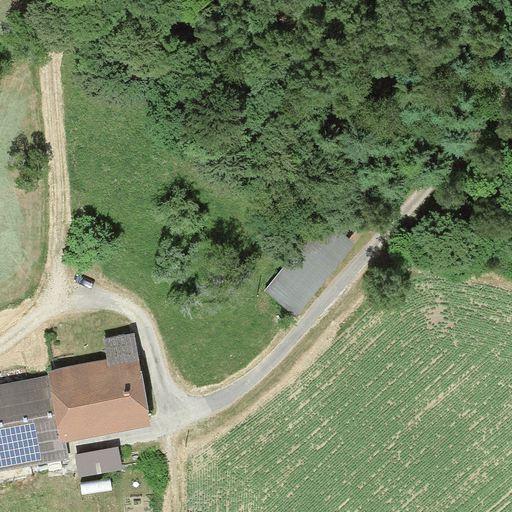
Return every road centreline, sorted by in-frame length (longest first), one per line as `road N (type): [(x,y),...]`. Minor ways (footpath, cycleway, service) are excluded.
road 1 (track): [(511,82),(283,354),(224,400),(184,404),(164,392),(131,308),(50,291)]
road 2 (track): [(0,345),(44,305),(58,275),(44,0)]
